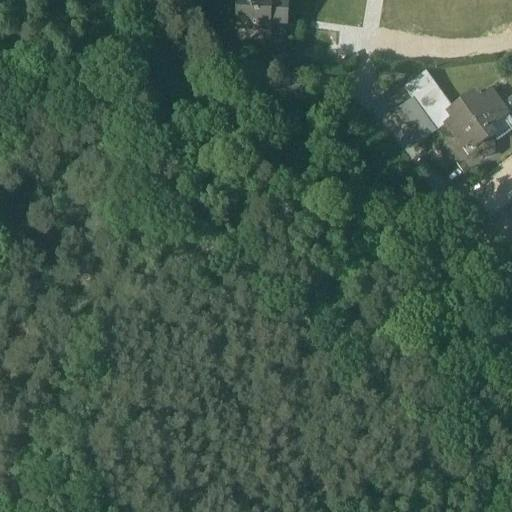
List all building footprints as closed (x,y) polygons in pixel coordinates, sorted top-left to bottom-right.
[(273,0),(265,0),(237,0),(235,31),(270,33),(271,24),(271,25),(273,2),(273,0)] [(288,2),(273,2),(271,25),(286,25),(288,2)] [(426,73),(405,89),(437,133),(446,126),(445,125),(453,119),(448,113),(453,110),(426,73)] [(490,92),(478,101),(473,95),(453,110),(448,113),(453,119),(445,125),(446,126),(463,150),(471,144),(480,156),(486,158),(493,154),(492,146),(489,141),(494,138),(489,131),(508,117),(490,92)] [(511,157),(499,167),(511,183),(511,181),(511,157)] [(511,181),(511,183),(499,167),(474,185),(496,214),(511,202),(511,181)] [(511,202),(496,214),(496,215),(510,235),(511,233),(511,202)]
